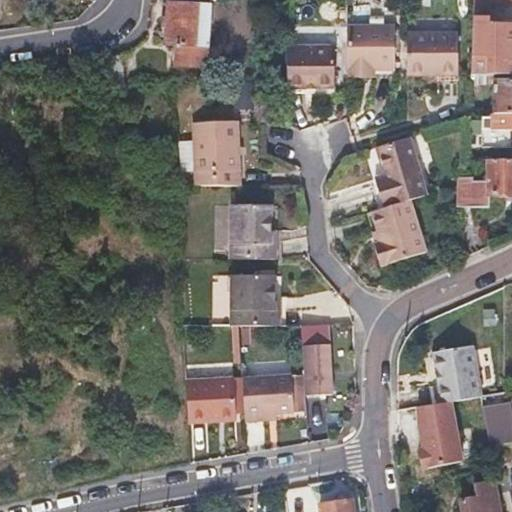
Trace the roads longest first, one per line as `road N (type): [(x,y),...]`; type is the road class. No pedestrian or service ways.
road 1 (residential): [(58,511),(379,454)]
road 2 (residential): [(386,328),(319,252),(310,155)]
road 3 (residential): [(386,328),(412,304),(511,261)]
road 4 (residential): [(125,0),(121,14),(99,30),(0,49)]
road 5 (residential): [(379,454),(376,361),(386,328)]
